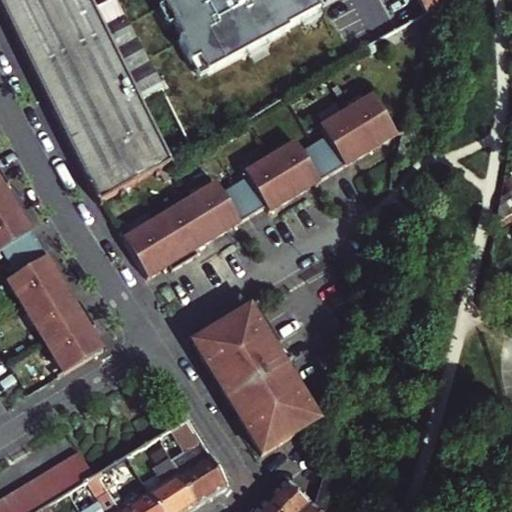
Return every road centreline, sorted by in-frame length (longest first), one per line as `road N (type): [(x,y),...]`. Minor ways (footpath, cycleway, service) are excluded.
road 1 (residential): [(0,98),(64,214),(154,347)]
road 2 (residential): [(154,347),(237,470),(244,493),(231,508)]
road 3 (residential): [(0,438),(154,347)]
